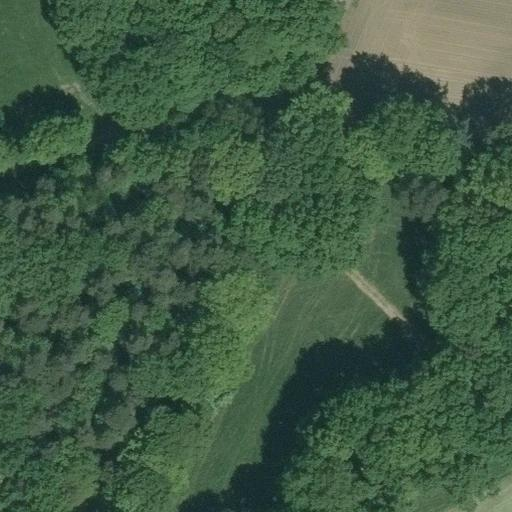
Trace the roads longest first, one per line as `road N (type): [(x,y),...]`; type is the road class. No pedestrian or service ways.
road 1 (unclassified): [(289,98),(99,511)]
road 2 (residential): [(0,183),(289,98)]
